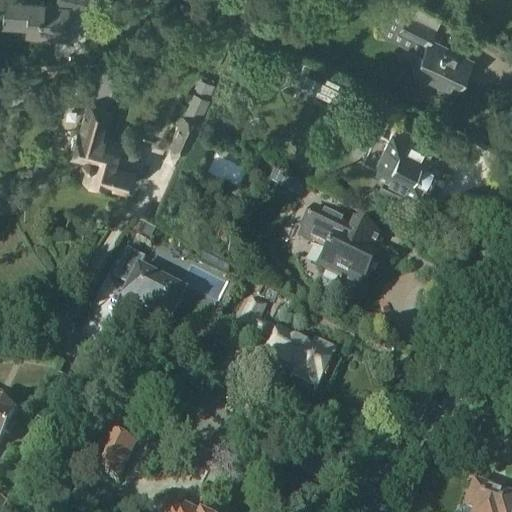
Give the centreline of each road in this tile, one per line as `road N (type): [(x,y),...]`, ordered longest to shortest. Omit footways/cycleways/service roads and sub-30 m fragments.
road 1 (residential): [(373,494),(0,306)]
road 2 (secondary): [(415,410),(511,214)]
